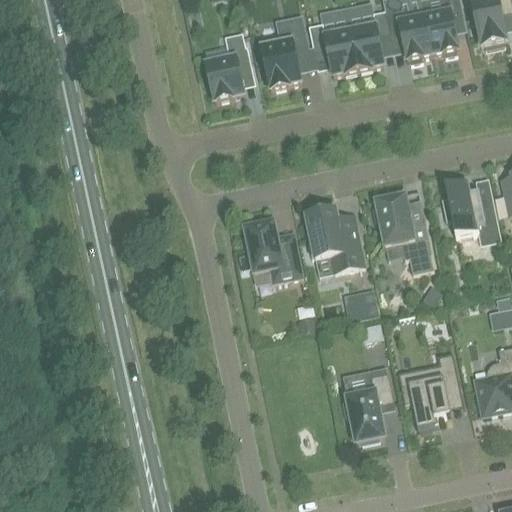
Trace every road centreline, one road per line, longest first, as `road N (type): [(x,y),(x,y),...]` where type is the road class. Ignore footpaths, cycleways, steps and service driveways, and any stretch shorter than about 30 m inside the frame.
road 1 (primary): [(156,511),(44,0)]
road 2 (residential): [(167,159),(511,86)]
road 3 (residential): [(198,210),(511,145)]
road 4 (residential): [(258,511),(198,210)]
road 5 (residential): [(167,159),(132,0)]
road 6 (residential): [(371,511),(511,481)]
